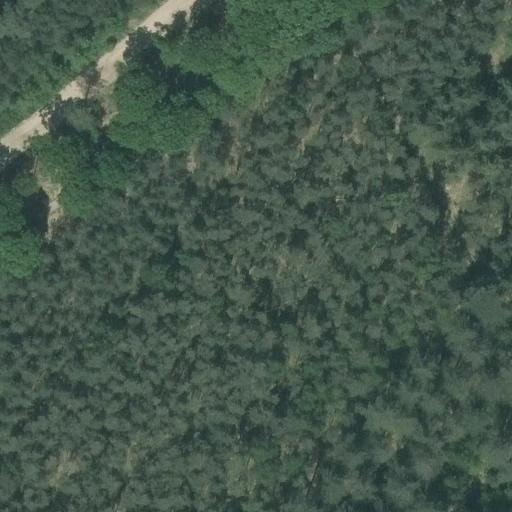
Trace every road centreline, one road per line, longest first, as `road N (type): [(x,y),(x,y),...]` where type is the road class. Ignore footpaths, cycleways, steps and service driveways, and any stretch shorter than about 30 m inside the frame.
road 1 (track): [(305,0),(511,353)]
road 2 (track): [(0,226),(281,0)]
road 3 (track): [(0,139),(178,0)]
